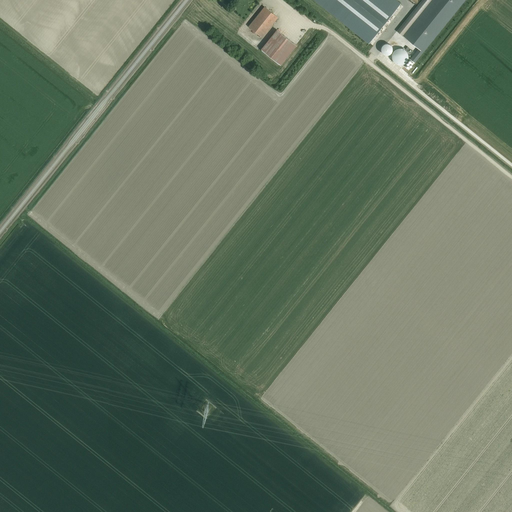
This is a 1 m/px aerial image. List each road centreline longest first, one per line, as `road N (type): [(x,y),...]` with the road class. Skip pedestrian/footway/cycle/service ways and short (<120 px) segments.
road 1 (unclassified): [(0,230),(185,0)]
road 2 (track): [(511,165),(375,55),(369,62),(313,23)]
